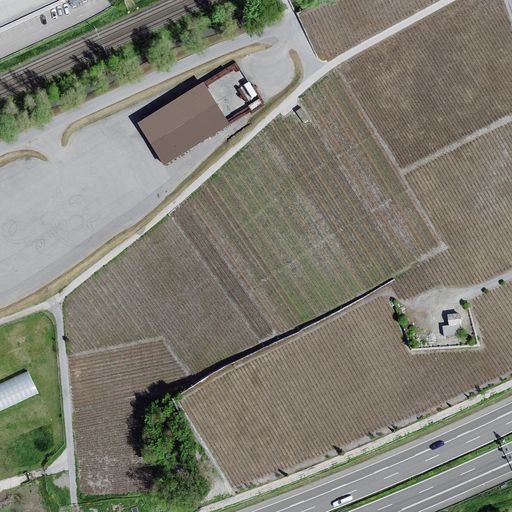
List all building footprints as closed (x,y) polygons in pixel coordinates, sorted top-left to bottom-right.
[(0,0),(0,35),(75,0),(0,0)] [(239,61),(205,78),(212,92),(236,80),(246,75),(239,61)] [(225,96),(236,117),(263,102),(252,82),(225,96)] [(226,128),(201,86),(136,125),(161,167),(226,128)] [(443,330),(444,340),(461,339),(460,317),(448,318),(449,329),(443,330)] [(0,381),(0,409),(39,393),(29,369),(0,381)]
